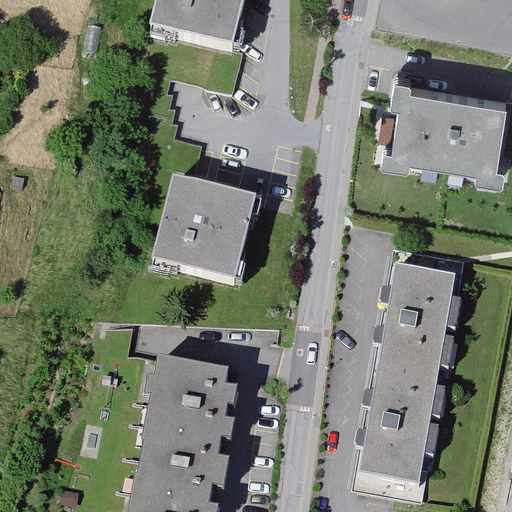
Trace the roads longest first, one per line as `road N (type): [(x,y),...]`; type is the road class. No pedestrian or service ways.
road 1 (residential): [(288,511),(358,0)]
road 2 (unknown): [(362,59),(511,89)]
road 3 (unknown): [(306,371),(159,342)]
